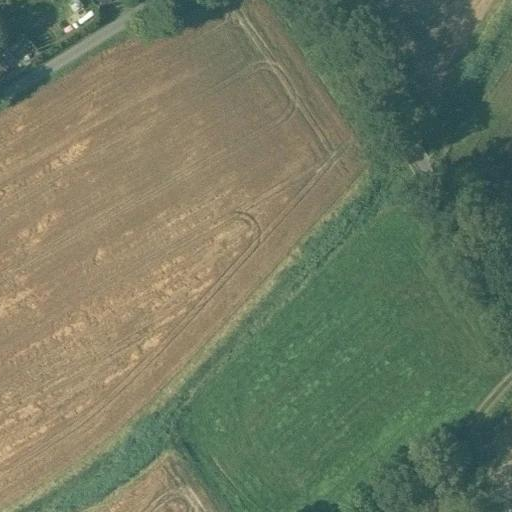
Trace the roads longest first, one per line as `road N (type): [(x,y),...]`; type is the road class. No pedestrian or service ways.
road 1 (unclassified): [(313,0),(463,230),(511,322)]
road 2 (unclassified): [(0,93),(162,0)]
